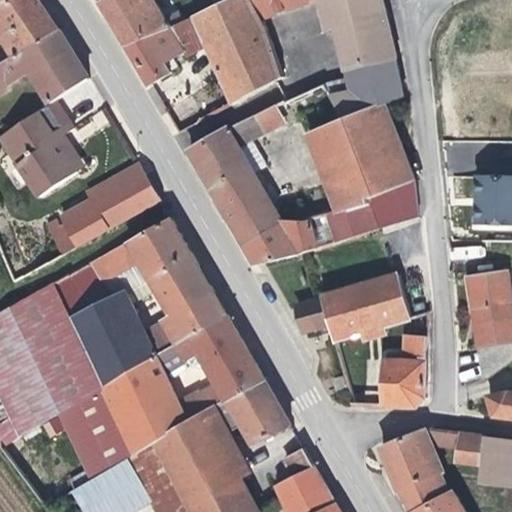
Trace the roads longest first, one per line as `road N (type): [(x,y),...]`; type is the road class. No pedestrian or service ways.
road 1 (residential): [(403,24),(421,125),(448,428)]
road 2 (tertiary): [(325,430),(192,197)]
road 3 (tertiary): [(192,197),(67,0)]
road 4 (residential): [(0,304),(192,197)]
road 5 (residential): [(448,428),(325,430)]
